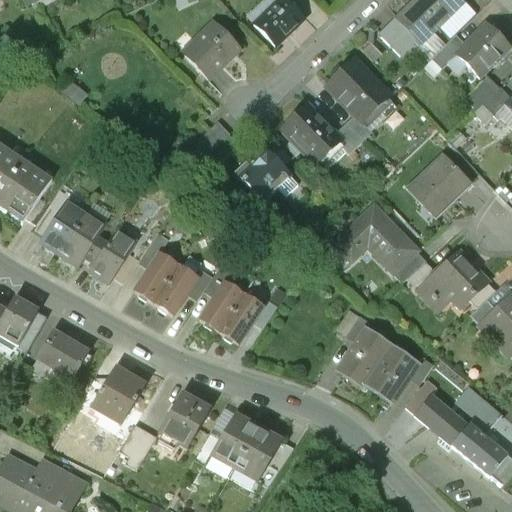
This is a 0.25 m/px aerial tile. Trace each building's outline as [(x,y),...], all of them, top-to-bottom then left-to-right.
[(192,0),(174,0),(179,9),(193,2),(192,0)] [(283,0),(254,29),(275,51),(305,23),(283,0)] [(456,0),(418,0),(395,22),(412,40),(420,48),(463,6),(456,0)] [(395,22),(380,36),(381,41),(399,60),(408,50),(405,47),(412,40),(395,22)] [(212,29),(194,46),(197,49),(186,60),(183,57),(181,58),(207,84),(238,54),(213,27),(211,29),(212,29)] [(464,49),(454,59),(456,61),(478,83),(509,52),(486,28),(464,49)] [(455,39),(430,64),(441,75),(456,61),(454,59),(464,49),(455,39)] [(354,65),(327,91),(355,121),(362,128),(390,101),(354,65)] [(497,92),(480,109),(492,120),(503,109),(508,104),(497,92)] [(511,99),(508,104),(503,109),(511,117),(511,99)] [(336,139),(308,109),(282,135),(290,144),(283,152),(294,163),(302,156),(316,171),(320,167),(328,176),(347,157),(339,149),(343,145),(336,139)] [(362,128),(355,121),(346,130),(363,147),(372,138),(362,128)] [(218,128),(196,148),(208,160),(230,140),(218,128)] [(363,147),(346,130),(336,139),(343,145),(339,149),(347,157),(349,160),(363,147)] [(208,160),(195,173),(205,183),(239,151),(230,140),(208,160)] [(51,183),(0,148),(0,211),(23,226),(26,222),(39,201),(51,183)] [(290,180),(261,151),(260,152),(262,155),(247,170),(245,167),(234,178),(262,208),(277,194),(285,202),(297,190),(289,181),(290,180)] [(442,157),(405,192),(420,209),(423,206),(434,217),(432,218),(433,219),(432,221),(433,222),(468,190),(455,176),(458,173),(442,157)] [(36,228),(33,234),(43,241),(67,204),(71,198),(60,192),(50,208),(36,228)] [(39,201),(26,222),(36,228),(50,208),(39,201)] [(43,241),(41,245),(60,257),(86,217),(67,204),(43,241)] [(413,255),(371,210),(331,247),(343,261),(360,245),(390,277),(413,255)] [(86,217),(60,257),(80,270),(84,264),(94,271),(108,248),(99,242),(107,230),(86,217)] [(94,271),(91,275),(111,288),(115,281),(131,257),(138,247),(117,234),(94,271)] [(141,264),(139,266),(148,272),(159,254),(160,255),(169,243),(159,236),(141,264)] [(148,272),(134,293),(154,306),(180,268),(160,255),(159,254),(148,272)] [(413,255),(390,277),(400,288),(423,266),(413,255)] [(457,255),(416,295),(427,306),(439,294),(458,314),(467,305),(485,287),(487,286),(476,275),(475,277),(456,258),(458,256),(457,255)] [(131,257),(115,281),(125,287),(139,266),(141,264),(131,257)] [(212,281),(204,294),(213,300),(224,284),(233,271),(223,265),(212,281)] [(180,268),(154,306),(174,319),(188,298),(199,280),(198,280),(180,268)] [(202,275),(198,280),(199,280),(188,298),(198,304),(204,294),(212,281),(202,275)] [(213,300),(199,322),(219,335),(244,297),(224,284),(213,300)] [(485,287),(467,305),(475,313),(486,303),(493,296),(485,287)] [(511,357),(511,293),(494,311),(476,328),(478,329),(482,326),(498,342),(494,346),(508,361),(511,357)] [(244,297),(219,335),(238,348),(253,326),(264,309),(263,309),(244,297)] [(5,314),(0,310),(0,337),(18,348),(38,314),(14,300),(5,314)] [(264,309),(253,326),(263,332),(278,309),(267,302),(263,309),(264,309)] [(475,313),(468,319),(476,328),(494,311),(486,303),(475,313)] [(38,314),(18,348),(27,353),(46,319),(38,314)] [(358,319),(344,339),(354,346),(364,331),(368,325),(358,319)] [(364,331),(354,346),(335,373),(336,374),(339,370),(361,385),(358,389),(360,390),(362,387),(389,348),(364,331)] [(87,356),(52,336),(36,363),(51,372),(45,382),(62,392),(68,382),(71,384),(87,356)] [(415,367),(389,348),(362,387),(363,388),(367,383),(393,399),(389,405),(391,406),(408,380),(417,368),(415,367)] [(420,359),(415,367),(417,368),(408,380),(418,387),(432,368),(420,359)] [(20,367),(3,397),(15,404),(31,374),(20,367)] [(144,388),(116,370),(95,404),(123,422),(144,388)] [(210,411),(182,395),(159,435),(187,452),(210,411)] [(466,426),(430,396),(413,416),(450,446),(466,426)] [(511,428),(484,405),(466,426),(504,458),(503,459),(511,466),(511,428)] [(90,415),(79,409),(67,431),(77,437),(90,415)] [(259,431),(237,417),(222,442),(213,458),(235,471),(259,431)] [(504,458),(466,426),(450,446),(487,478),(503,459),(504,458)] [(157,440),(136,428),(120,454),(130,460),(123,472),(134,479),(157,440)] [(259,431),(235,471),(256,484),(267,466),(280,444),(259,431)] [(211,435),(197,461),(207,467),(213,458),(222,442),(211,435)] [(293,452),(280,444),(267,466),(278,474),(293,452)] [(50,481),(11,460),(0,480),(0,501),(20,511),(59,511),(61,511),(63,510),(61,509),(68,495),(78,501),(85,487),(55,471),(50,481)]
